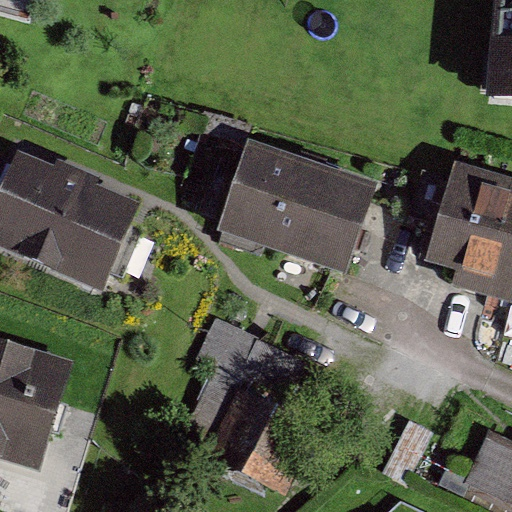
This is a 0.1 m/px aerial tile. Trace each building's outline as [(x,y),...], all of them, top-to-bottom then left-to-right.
[(511,107),(511,0),(501,0),(490,105),(511,107)] [(330,287),(371,183),(250,135),(209,239),(330,287)] [(0,245),(101,292),(139,210),(78,182),(19,155),(0,195),(0,245)] [(511,187),(497,183),(464,286),(511,301),(511,187)] [(253,338),(220,321),(198,363),(216,371),(185,431),(211,444),(241,387),(285,410),(308,366),(253,338)] [(111,402),(0,344),(0,482),(55,511),(111,402)] [(285,410),(241,387),(211,444),(208,452),(282,491),(316,428),(285,410)] [(511,444),(492,435),(469,485),(511,505),(511,444)]
